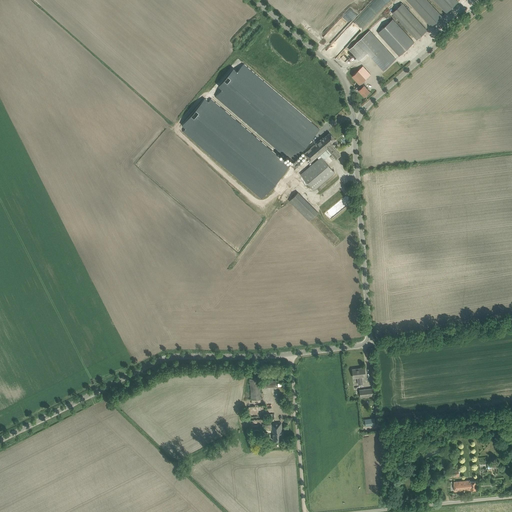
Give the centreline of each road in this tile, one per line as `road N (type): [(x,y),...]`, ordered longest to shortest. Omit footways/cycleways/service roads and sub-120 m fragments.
road 1 (unclassified): [(0,440),(164,357),(291,353)]
road 2 (track): [(232,59),(177,126),(270,213),(241,254)]
road 3 (unclassified): [(369,344),(359,123)]
road 4 (unclassified): [(359,123),(493,0)]
road 5 (unclassified): [(359,123),(344,76),(254,0)]
road 6 (unclassified): [(305,511),(291,353)]
road 7 (unclassified): [(511,494),(364,511)]
road 8 (unclassified): [(369,344),(511,320)]
